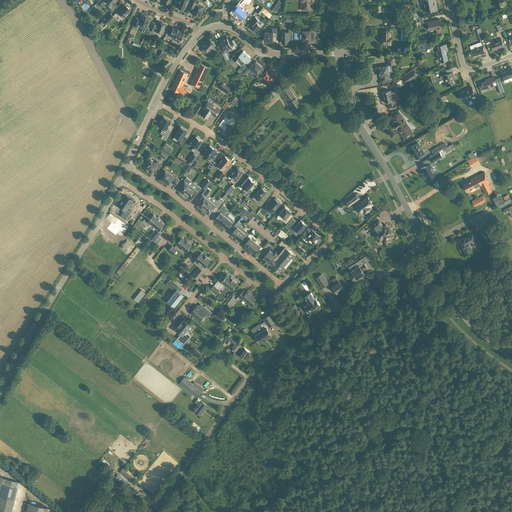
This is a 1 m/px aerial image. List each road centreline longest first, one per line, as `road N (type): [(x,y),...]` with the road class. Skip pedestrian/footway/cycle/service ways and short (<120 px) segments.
road 1 (unclassified): [(150,511),(254,368),(422,243)]
road 2 (residential): [(156,102),(221,141),(334,237),(281,285)]
road 3 (tertiary): [(0,392),(118,181)]
road 4 (tertiary): [(422,243),(359,126),(347,53)]
road 5 (residential): [(126,165),(281,285)]
road 6 (tertiary): [(511,356),(463,315),(422,243)]
road 7 (tertiary): [(224,26),(266,53),(347,53)]
